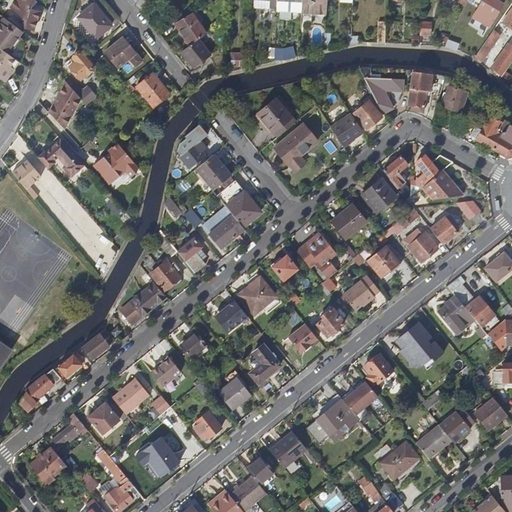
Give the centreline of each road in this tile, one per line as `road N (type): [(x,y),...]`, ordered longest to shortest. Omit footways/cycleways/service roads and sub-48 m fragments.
road 1 (residential): [(148,511),(511,216)]
road 2 (residential): [(291,215),(0,458)]
road 3 (residential): [(511,182),(406,126),(291,215)]
road 4 (residential): [(0,135),(38,73),(58,0)]
road 5 (residential): [(213,119),(291,215)]
